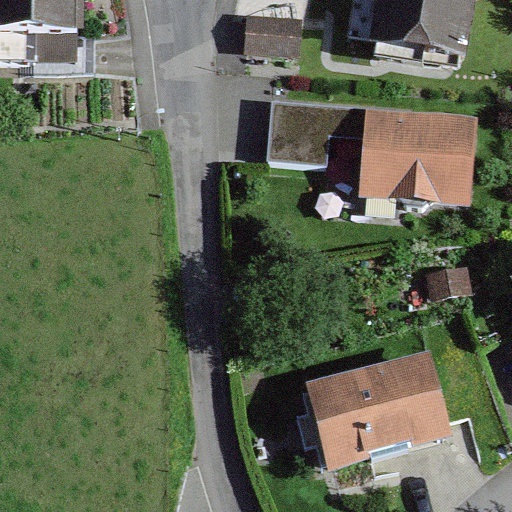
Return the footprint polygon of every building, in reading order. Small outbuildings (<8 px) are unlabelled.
[(97,0),(0,0),(0,60),(97,62),(97,0)] [(490,0),(388,0),(381,48),(481,63),(490,0)] [(303,27),(255,25),(254,59),(302,61),(303,27)] [(490,125),(280,113),(277,171),(363,176),(361,211),(484,218),(490,125)] [(442,367),(324,400),(348,483),(466,450),(442,367)]
